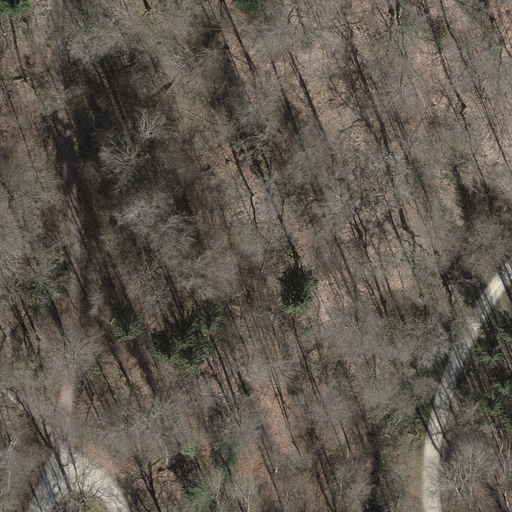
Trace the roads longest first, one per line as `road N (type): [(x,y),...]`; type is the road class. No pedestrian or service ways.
road 1 (track): [(54,435),(64,425),(77,366),(59,0)]
road 2 (track): [(425,511),(434,430),(462,347),(511,264)]
